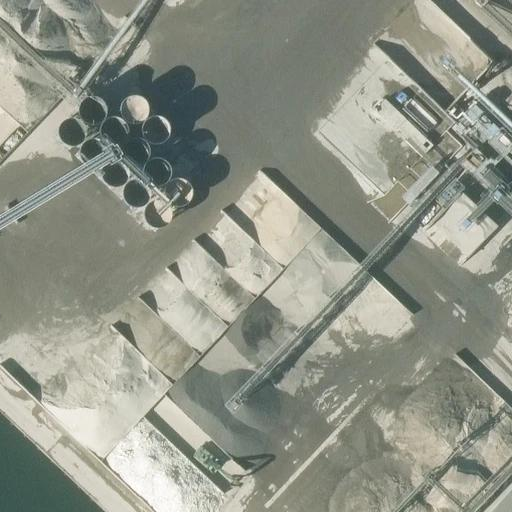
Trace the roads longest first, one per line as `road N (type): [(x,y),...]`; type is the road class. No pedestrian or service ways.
road 1 (unknown): [(256,511),(441,310)]
road 2 (unknown): [(255,129),(184,219),(130,270),(96,278),(55,255)]
road 3 (unknown): [(255,129),(441,310)]
road 4 (unknown): [(127,511),(0,386)]
